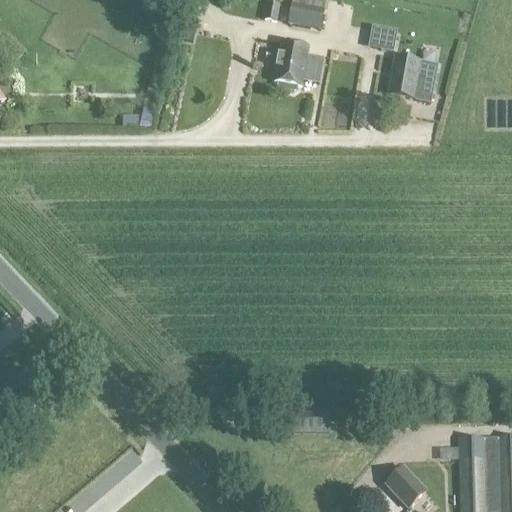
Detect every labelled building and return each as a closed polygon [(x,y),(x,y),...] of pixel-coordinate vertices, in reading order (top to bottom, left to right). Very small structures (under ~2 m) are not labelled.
[(266,0),(263,22),(278,25),(281,0),(266,0)] [(292,0),(292,3),(324,9),(326,0),(292,0)] [(291,3),(287,26),(321,32),(326,10),(324,9),(292,3),(291,3)] [(384,32),(380,53),(393,56),(397,35),(384,32)] [(248,38),(247,54),(266,54),(266,38),(248,38)] [(280,46),(273,85),(277,86),(277,89),(279,93),(293,95),(296,93),(297,90),(301,90),(302,84),(318,87),(322,62),(306,59),(308,51),(280,46)] [(1,53),(0,54),(0,69),(2,72),(11,63),(1,53)] [(395,61),(388,98),(429,106),(436,68),(395,61)] [(280,415),(279,435),(328,435),(329,415),(280,415)] [(367,435),(387,435),(387,423),(367,423),(367,435)] [(511,511),(511,441),(459,443),(460,511),(511,511)] [(407,511),(425,496),(403,472),(386,489),(407,511)]
